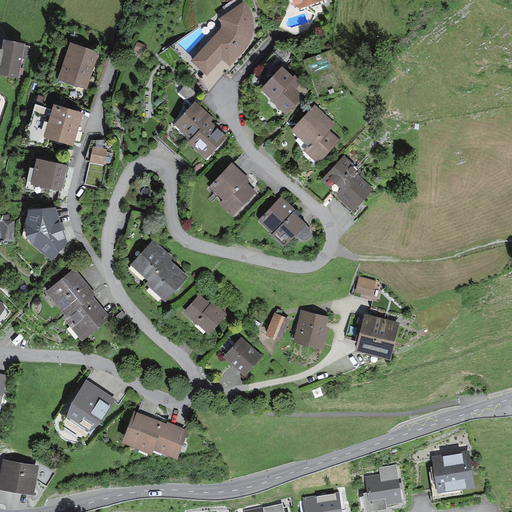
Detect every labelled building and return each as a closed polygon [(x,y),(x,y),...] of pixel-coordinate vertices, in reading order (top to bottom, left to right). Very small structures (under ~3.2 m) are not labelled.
[(223,21),(193,58),(207,69),(222,54),(231,61),(250,40),(253,28),(254,18),(253,10),(249,3),(244,0),(221,14),(223,21)] [(24,47),(6,43),(0,72),(0,74),(17,78),(24,47)] [(96,55),(72,48),(62,80),(86,87),(96,55)] [(283,72),(265,91),(288,113),(306,94),(283,72)] [(337,117),(313,97),(292,123),(309,140),(323,151),(341,134),(335,122),(337,117)] [(209,123),(212,120),(196,106),(177,126),(193,141),(209,123)] [(80,116),(56,109),(47,139),(72,146),(80,116)] [(226,138),(209,123),(193,141),(190,144),(206,159),(226,138)] [(109,160),(112,144),(95,141),(91,156),(109,160)] [(59,190),(64,166),(39,161),(34,184),(59,190)] [(212,181),(237,204),(255,185),(229,161),(212,181)] [(338,198),(353,212),(371,192),(347,169),(349,167),(343,162),(325,182),(340,196),(338,198)] [(294,212),(281,200),(261,222),(286,246),(296,235),(300,240),(310,230),(293,214),(294,212)] [(54,212),(30,214),(28,226),(29,238),(35,246),(53,260),(66,244),(54,212)] [(17,215),(2,215),(2,235),(17,236),(17,215)] [(133,263),(150,279),(169,259),(171,256),(153,240),(133,263)] [(186,275),(169,259),(150,279),(148,281),(165,297),(186,275)] [(45,286),(65,310),(91,290),(71,265),(45,286)] [(376,281),(359,276),(355,292),(372,297),(376,281)] [(107,311),(91,290),(65,310),(81,331),(107,311)] [(187,308),(209,329),(222,315),(200,294),(187,308)] [(0,316),(9,304),(0,297),(0,316)] [(396,313),(363,302),(351,342),(386,353),(396,313)] [(328,310),(301,303),(293,335),(322,342),(328,310)] [(290,317),(275,311),(266,333),(280,339),(290,317)] [(259,355),(241,339),(227,354),(245,371),(259,355)] [(0,394),(8,370),(0,367),(0,394)] [(116,394),(85,375),(63,410),(90,434),(116,394)] [(164,422),(135,411),(124,439),(153,450),(154,446),(164,422)] [(164,421),(164,422),(154,446),(176,455),(186,429),(164,421)] [(435,458),(440,488),(473,482),(468,452),(435,458)] [(4,460),(0,484),(0,485),(31,490),(36,465),(4,460)] [(380,474),(365,476),(368,491),(364,491),(367,508),(387,505),(387,501),(402,498),(396,464),(379,467),(380,474)] [(342,511),(339,491),(303,498),(305,511),(342,511)] [(284,511),(283,503),(244,511),(284,511)]
